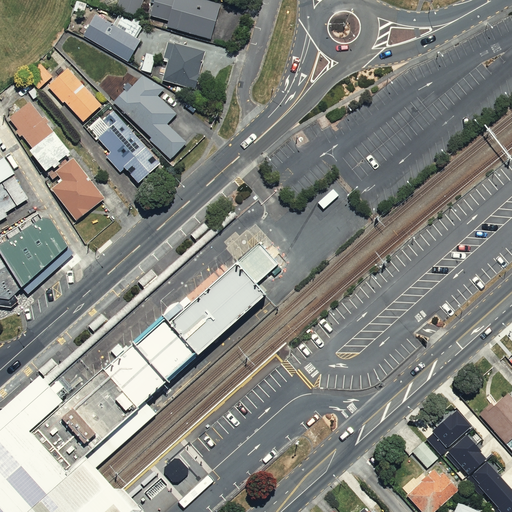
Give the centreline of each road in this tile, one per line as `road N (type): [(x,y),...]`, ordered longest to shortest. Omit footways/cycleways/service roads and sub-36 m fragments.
road 1 (secondary): [(331,54),(285,115),(0,369)]
road 2 (secondary): [(511,297),(272,511)]
road 3 (tertiary): [(372,33),(442,27),(493,0)]
